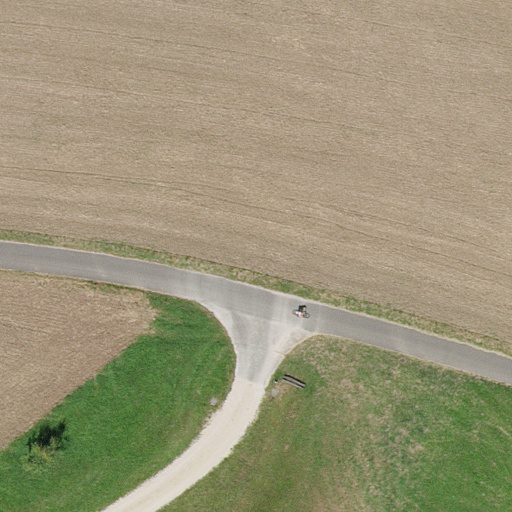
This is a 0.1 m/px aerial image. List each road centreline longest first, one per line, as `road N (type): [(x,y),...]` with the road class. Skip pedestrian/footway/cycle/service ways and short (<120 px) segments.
road 1 (track): [(511,375),(112,265),(0,256)]
road 2 (track): [(260,302),(216,437),(132,511)]
